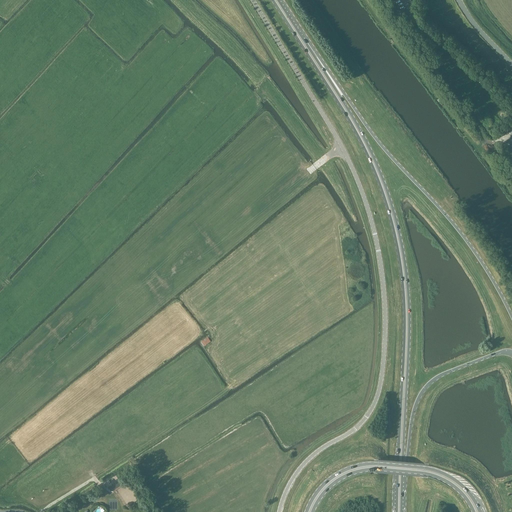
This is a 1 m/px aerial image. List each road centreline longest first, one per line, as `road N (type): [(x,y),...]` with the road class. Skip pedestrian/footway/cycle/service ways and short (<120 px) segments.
road 1 (unclassified): [(279,511),(302,465),(358,426),(375,401),(384,308),(374,234),(342,147),(252,0)]
road 2 (primary): [(272,0),(352,126),(395,238),(404,309),(396,511)]
road 3 (primary): [(401,478),(409,319),(400,240),(371,152),(302,38)]
road 4 (primary): [(511,317),(466,240),(376,140),(302,38)]
road 5 (secondary): [(479,511),(468,492),(440,472),(378,463),(334,475),(306,511)]
road 6 (secondary): [(312,511),(332,483),(367,469),(445,480),(473,511)]
road 7 (primary): [(401,478),(413,412),(427,384),(511,351)]
